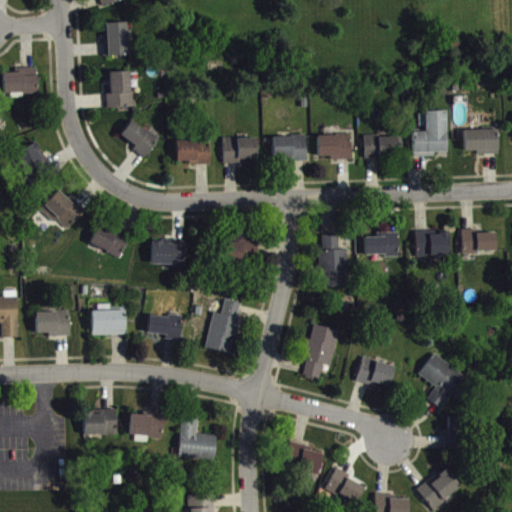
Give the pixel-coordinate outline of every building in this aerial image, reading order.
[(105,61),(129,60),(127,27),(107,28),(107,40),(104,40),(105,61)] [(39,97),(38,72),(16,72),(17,77),(5,77),(5,98),(39,97)] [(132,76),(111,76),(111,99),(108,99),(108,112),(133,112),(132,76)] [(448,156),(447,116),(420,116),(420,134),(414,135),(414,161),(436,161),(436,157),(448,156)] [(160,145),(133,124),(120,140),(147,161),(160,145)] [(478,155),(479,159),(499,159),(498,134),(465,135),(465,156),(478,155)] [(319,139),(319,161),(330,161),(331,164),(353,164),(352,139),(319,139)] [(307,166),(307,140),(273,141),(274,162),(286,162),(286,166),(307,166)] [(365,141),(366,163),(403,161),(402,140),(365,141)] [(225,168),(247,168),(247,163),(258,163),(258,142),(224,143),(225,168)] [(177,145),(178,166),(190,166),(190,169),(211,169),(210,144),(177,145)] [(17,156),(29,183),(51,173),(38,146),(17,156)] [(86,215),(75,205),(73,207),(59,195),(43,212),(67,235),(86,215)] [(130,238),(99,227),(91,250),(122,261),(130,238)] [(497,237),(477,237),(477,234),(463,234),(464,257),(497,257),(497,237)] [(399,237),(388,237),(388,241),(366,242),(366,260),(400,260),(399,237)] [(450,237),(417,237),(417,260),(450,260),(450,237)] [(349,291),(349,254),(340,254),(340,240),(322,240),(322,291),(349,291)] [(245,246),(225,247),(225,265),(259,264),(258,241),(245,241),(245,246)] [(187,246),(153,245),(153,269),(186,270),(187,246)] [(5,302),(0,302),(0,327),(4,328),(4,342),(19,342),(18,295),(5,296),(5,302)] [(214,317),(207,353),(235,358),(242,324),(239,323),(242,308),(226,304),(223,319),(214,317)] [(93,340),(127,339),(126,315),(111,315),(111,309),(99,309),(99,316),(92,316),(93,340)] [(38,338),(49,337),(49,341),(71,340),(70,315),(37,316),(38,338)] [(145,320),(144,338),(167,338),(167,344),(182,344),(182,321),(145,320)] [(339,334),(312,330),(307,364),(308,364),(306,380),(322,383),(324,369),(334,371),(339,334)] [(466,382),(436,358),(420,378),(438,392),(429,403),(442,413),(466,382)] [(358,387),(375,390),(375,388),(391,391),(396,369),(363,362),(358,387)] [(118,439),(118,414),(85,415),(85,440),(118,439)] [(164,442),(165,419),(131,418),(130,441),(164,442)] [(449,422),(450,433),(445,433),(446,452),(465,451),(464,421),(449,422)] [(218,440),(198,439),(199,423),(182,422),(180,464),(216,466),(218,440)] [(324,457),(292,448),(286,470),(318,479),(324,457)] [(348,482),(350,479),(335,472),(320,503),(337,511),(354,511),(365,491),(348,482)] [(437,511),(463,492),(447,473),(419,495),(432,511),(437,511)] [(190,499),(190,511),(215,511),(215,498),(190,499)] [(376,511),(410,511),(410,504),(392,503),(392,499),(377,498),(376,511)]
